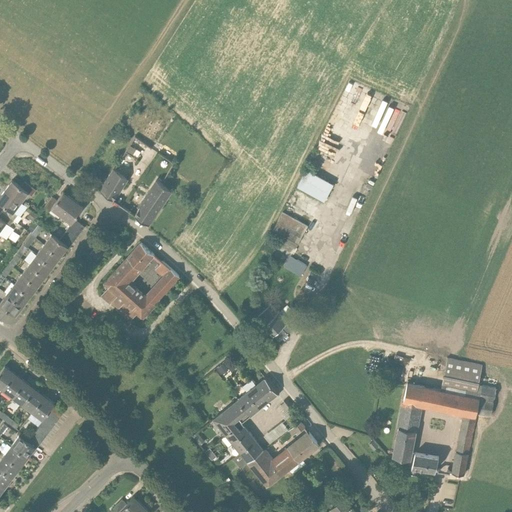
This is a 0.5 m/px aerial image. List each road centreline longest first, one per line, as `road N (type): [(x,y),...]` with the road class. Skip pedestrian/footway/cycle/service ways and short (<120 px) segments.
road 1 (residential): [(391,511),(214,294),(111,210)]
road 2 (unknown): [(277,371),(322,283),(339,209),(389,103)]
road 3 (residential): [(12,342),(111,210)]
road 4 (residential): [(125,453),(12,342)]
road 5 (unknown): [(85,407),(3,511)]
